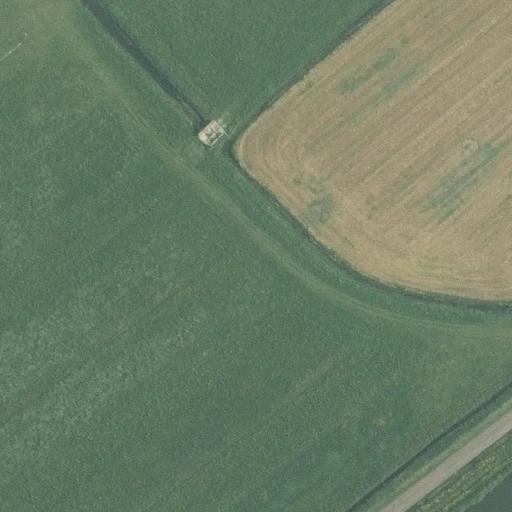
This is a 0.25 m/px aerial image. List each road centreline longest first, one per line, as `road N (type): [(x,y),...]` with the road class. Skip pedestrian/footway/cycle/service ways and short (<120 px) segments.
road 1 (track): [(511,330),(333,291),(188,145),(64,0)]
road 2 (unclassified): [(384,511),(511,412)]
